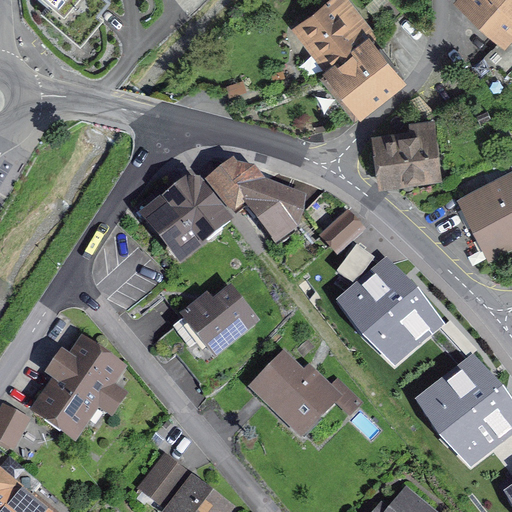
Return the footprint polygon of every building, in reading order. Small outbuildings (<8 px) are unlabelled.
[(41,0),(69,23),(73,18),(86,29),(111,0),(110,0),(41,0)] [(374,40),(379,36),(350,0),(326,0),(292,27),(325,69),(369,34),(374,40)] [(511,0),(454,0),(453,1),(499,43),(506,49),(511,43),(511,42),(511,0)] [(374,40),(369,34),(325,69),(322,72),(360,119),(407,82),(374,40)] [(497,90),(511,75),(511,43),(506,49),(499,43),(475,67),(497,90)] [(443,181),(435,118),(410,121),(411,130),(372,135),(379,189),(443,181)] [(275,248),(295,232),(307,195),(266,182),(253,167),(238,165),(233,159),(205,182),(233,217),(239,212),(256,232),(260,228),(275,248)] [(462,183),(468,194),(459,198),(490,259),(511,247),(511,170),(488,183),(482,173),(462,183)] [(178,267),(233,223),(200,182),(185,180),(139,218),(178,267)] [(358,237),(366,230),(348,211),(319,239),(336,258),(340,255),(358,237)] [(371,252),(358,237),(340,255),(353,269),(371,252)] [(440,324),(387,263),(338,305),(391,366),(440,324)] [(259,321),(230,286),(212,300),(206,294),(178,317),(214,359),(259,321)] [(75,445),(98,411),(111,419),(127,396),(114,387),(128,368),(81,336),(68,356),(60,351),(44,374),(52,380),(29,413),(75,445)] [(360,398),(338,378),(331,385),(309,365),(303,371),(283,352),(248,388),(302,440),(336,404),(345,413),(360,398)] [(511,434),(511,410),(472,359),(418,402),(469,467),(511,434)] [(0,443),(15,451),(31,419),(2,405),(0,409),(0,443)] [(163,508),(190,473),(165,454),(138,489),(163,508)] [(0,511),(4,511),(22,491),(23,489),(0,470),(0,511)] [(230,511),(234,507),(191,475),(163,511),(230,511)] [(438,511),(405,486),(388,509),(380,503),(372,511),(438,511)] [(511,487),(503,493),(511,506),(511,487)] [(47,511),(22,491),(4,511),(47,511)]
